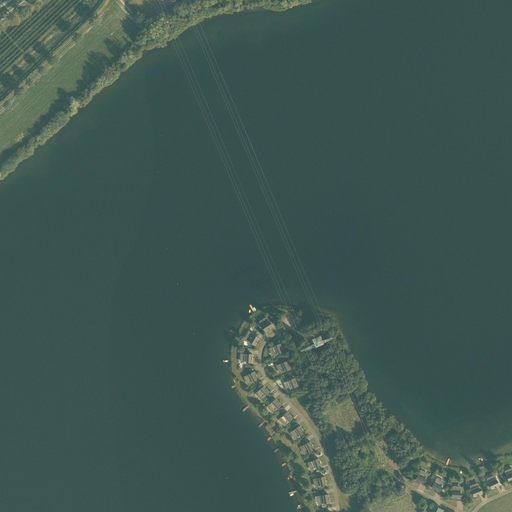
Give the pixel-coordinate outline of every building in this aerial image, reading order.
[(268,317),(266,320),(263,322),(259,323),(260,323),(266,332),(273,327),(268,318),(268,317)] [(251,332),(250,335),(248,339),(245,341),(246,340),(255,345),(259,338),(251,333),(251,332)] [(270,347),(272,350),(274,354),(274,357),(274,356),(284,352),(280,344),(271,348),(270,347)] [(242,353),(243,356),(243,360),(241,364),(242,364),(242,363),(252,363),(253,354),(242,354),(242,353)] [(277,364),(279,367),(281,371),(281,375),(281,373),(291,369),(288,361),(278,365),(277,364)] [(244,376),(247,378),(249,382),(249,386),(250,386),(249,384),(258,379),(255,372),(245,377),(244,376)] [(284,381),(284,382),(287,384),(288,388),(288,392),(289,392),(289,390),(298,386),(295,378),(285,382),(284,381)] [(255,392),(255,393),(259,394),(261,397),(263,401),(262,399),(270,392),(264,386),(257,393),(255,392)] [(267,405),(267,406),(270,407),(273,410),(274,414),(275,414),(274,412),(282,405),(276,399),(268,406),(267,405)] [(279,418),(282,420),(285,423),(286,427),(287,427),(286,425),(293,418),(288,412),(280,419),(279,418)] [(291,431),(290,431),(294,434),(296,437),(297,440),(297,439),(305,433),(300,426),(292,432),(291,431)] [(301,446),(300,446),(303,448),(305,452),(306,456),(306,454),(315,449),(311,442),(302,447),(301,446)] [(308,461),(311,464),(312,468),(312,472),(313,472),(312,470),(322,467),(319,459),(309,462),(308,461)] [(394,471),(398,469),(392,459),(388,461),(394,471)] [(420,471),(416,481),(423,484),(428,475),(429,475),(426,474),(422,473),(419,470),(420,471)] [(488,480),(492,489),(500,486),(495,477),(496,475),(494,478),(490,479),(486,480),(488,480)] [(314,478),(316,481),(317,485),(316,489),(317,489),(317,487),(327,485),(325,477),(315,479),(314,478)] [(436,479),(432,488),(440,492),(444,483),(445,483),(445,482),(442,482),(438,480),(435,478),(436,479)] [(471,488),(474,497),(482,494),(478,484),(480,483),(479,483),(477,486),(473,487),(469,487),(469,488),(471,488)] [(453,488),(452,498),(460,499),(461,488),(463,488),(459,489),(455,488),(452,487),(453,488)] [(318,495),(320,498),(320,502),(320,506),(320,505),(330,503),(329,495),(319,496),(318,495)]
